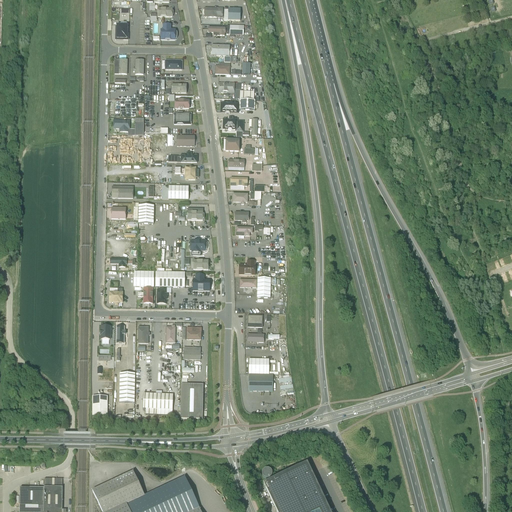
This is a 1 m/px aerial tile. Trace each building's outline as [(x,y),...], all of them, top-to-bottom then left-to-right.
[(219,5),(202,5),(202,17),(219,17),(219,5)] [(225,9),(225,21),(241,21),(241,9),(225,9)] [(158,18),(172,18),(172,17),(173,16),(173,15),(173,13),(173,11),(172,11),(172,10),(158,10),(158,18)] [(160,41),(175,41),(175,40),(176,38),(176,36),(175,35),(175,34),(175,33),(169,33),(169,25),(163,25),(163,33),(160,33),(160,41)] [(227,26),(226,35),(230,35),(229,38),(235,38),(235,35),(244,36),(244,27),(230,26),(227,26)] [(214,34),(214,36),(226,36),(226,28),(209,27),(209,33),(214,34)] [(127,28),(118,29),(117,29),(115,39),(126,39),(127,28)] [(228,46),(211,46),(211,58),(228,58),(228,46)] [(119,69),(115,69),(115,75),(127,75),(127,61),(119,60),(119,69)] [(133,69),(133,72),(135,72),(135,74),(143,74),(144,61),(135,61),(135,69),(133,69)] [(182,61),(166,61),(165,71),(182,71),(182,61)] [(242,64),(242,75),(250,75),(250,64),(242,64)] [(230,66),(214,66),(214,75),(230,75),(230,66)] [(235,84),(217,84),(217,94),(235,94),(235,84)] [(172,85),(172,93),(186,94),(186,85),(172,85)] [(162,117),(168,117),(168,108),(170,108),(170,105),(168,105),(168,100),(162,100),(162,117)] [(255,101),(240,100),(240,104),(240,110),(255,111),(255,101)] [(175,101),(175,109),(189,109),(189,101),(175,101)] [(238,103),(221,103),(221,112),(237,113),(238,103)] [(191,125),(191,118),(191,114),(174,114),(174,125),(191,125)] [(228,120),(224,120),(224,129),(236,130),(236,132),(243,132),(243,122),(236,122),(236,120),(232,120),(228,120)] [(249,129),(250,129),(250,132),(252,132),(252,136),(257,137),(257,121),(250,120),(249,120),(249,129)] [(130,122),(114,121),(113,129),(120,129),(120,133),(128,133),(128,130),(129,130),(130,122)] [(177,137),(177,147),(194,147),(194,137),(177,137)] [(240,141),(225,141),(225,153),(240,153),(240,141)] [(246,160),(228,160),(228,170),(246,170),(246,160)] [(195,168),(186,168),(186,180),(195,181),(195,178),(199,179),(199,170),(195,170),(195,168)] [(248,178),(229,178),(229,188),(248,188),(248,178)] [(112,187),(112,199),(134,199),(134,187),(112,187)] [(187,189),(167,189),(167,201),(187,201),(187,189)] [(248,195),(232,195),(232,204),(248,204),(248,195)] [(138,208),(138,226),(152,226),(152,207),(138,208)] [(203,208),(185,209),(185,221),(203,221),(203,208)] [(127,212),(118,212),(118,220),(127,221),(127,212)] [(241,222),(250,222),(250,213),(235,212),(235,225),(240,225),(241,222)] [(252,228),(235,227),(235,234),(243,234),(243,237),(249,237),(249,234),(252,234),(252,228)] [(205,241),(189,241),(189,252),(205,252),(205,241)] [(190,264),(190,258),(185,258),(185,251),(181,251),(182,270),(185,270),(185,264),(190,264)] [(208,261),(192,261),(192,269),(192,271),(208,271),(208,261)] [(247,266),(240,266),(239,275),(255,276),(255,266),(255,262),(247,262),(247,266)] [(151,274),(133,274),(133,288),(151,288),(151,274)] [(208,274),(192,274),(192,292),(210,292),(210,280),(208,280),(208,274)] [(180,275),(156,275),(156,289),(180,289),(180,275)] [(257,281),(240,280),(240,288),(256,289),(257,281)] [(271,300),(271,282),(257,281),(257,300),(271,300)] [(125,292),(110,292),(110,306),(125,308),(125,292)] [(148,293),(140,293),(140,305),(148,305),(148,293)] [(167,293),(155,293),(155,307),(167,307),(167,293)] [(101,331),(101,336),(101,340),(110,340),(110,336),(111,336),(111,332),(109,331),(109,327),(110,327),(101,327),(101,331)] [(125,344),(125,327),(120,327),(120,335),(117,335),(117,344),(125,344)] [(148,328),(137,328),(136,345),(147,345),(148,328)] [(175,329),(165,329),(165,342),(175,342),(175,329)] [(201,329),(186,329),(186,341),(201,341),(201,329)] [(247,337),(247,348),(262,349),(262,337),(247,337)] [(200,348),(183,348),(183,360),(200,361),(200,348)] [(98,356),(98,365),(112,365),(112,356),(98,356)] [(267,362),(249,362),(249,376),(267,376),(267,362)] [(119,404),(134,405),(134,375),(119,375),(119,404)] [(292,375),(278,377),(280,386),(281,392),(287,391),(287,390),(294,389),(292,375)] [(249,376),(249,392),(273,393),(273,376),(267,376),(249,376)] [(177,389),(178,419),(201,419),(200,388),(177,389)] [(92,417),(108,417),(108,397),(92,397),(92,417)] [(170,397),(145,397),(145,415),(170,415),(170,397)] [(263,483),(276,511),(330,511),(312,473),(307,463),(263,483)] [(268,481),(274,475),(268,469),(262,475),(268,481)] [(200,511),(185,478),(144,496),(133,472),(93,491),(102,511),(200,511)] [(19,511),(62,511),(63,488),(62,488),(62,479),(45,479),(44,487),(44,488),(44,507),(20,506),(19,511)] [(20,492),(20,506),(44,507),(44,488),(20,488),(20,492)]
